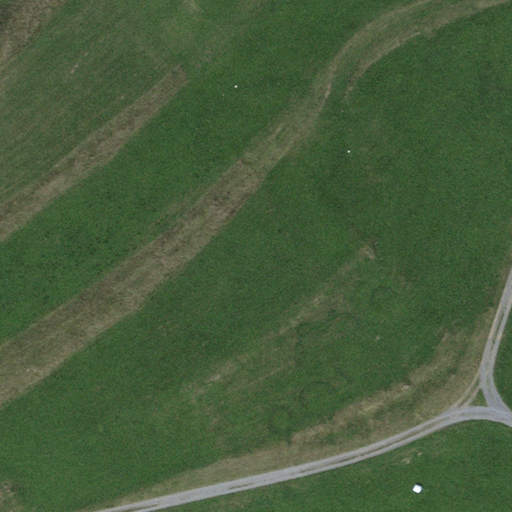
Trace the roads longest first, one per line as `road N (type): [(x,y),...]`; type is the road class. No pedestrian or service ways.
road 1 (track): [(500,414),(458,415),(316,466),(123,511)]
road 2 (track): [(511,286),(489,351),(500,414)]
